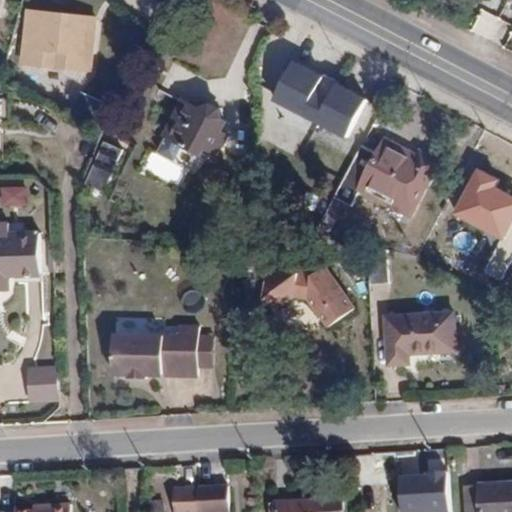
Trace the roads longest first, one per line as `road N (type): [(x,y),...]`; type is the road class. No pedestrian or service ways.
road 1 (residential): [(0,449),(511,417)]
road 2 (secondary): [(291,0),(511,115)]
road 3 (secondary): [(511,84),(349,0)]
